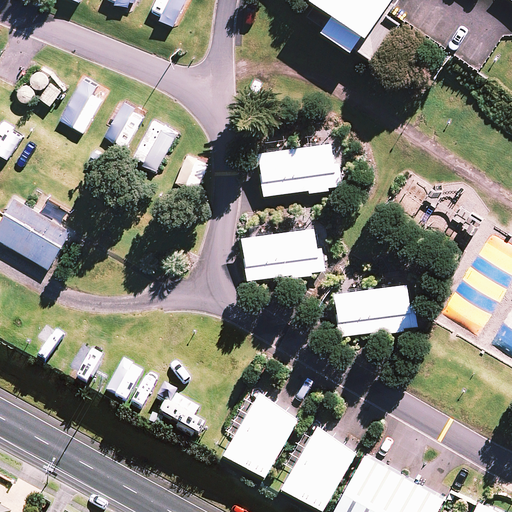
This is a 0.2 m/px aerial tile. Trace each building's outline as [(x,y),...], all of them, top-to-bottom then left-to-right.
[(315,0),(337,15),(325,32),(354,52),(366,35),(371,38),(397,0),(315,0)] [(511,46),(508,44),(480,92),(499,102),(494,110),(511,117),(511,46)] [(338,143),(263,153),(270,197),(314,191),(314,194),(334,192),(333,188),(347,186),(344,163),(341,163),(338,143)] [(106,179),(71,158),(60,176),(95,198),(106,179)] [(75,252),(14,215),(0,237),(0,238),(60,276),(75,252)] [(319,227),(247,237),(253,282),(297,275),(298,279),(317,277),(316,273),(331,271),(327,249),(322,250),(319,227)] [(389,286),(338,293),(345,338),(389,331),(389,335),(409,332),(409,329),(423,327),(420,305),(415,306),(412,283),(389,286)] [(304,418),(262,394),(227,456),(270,480),(304,418)] [(364,450),(321,426),(286,488),(329,511),(364,450)] [(441,511),(448,499),(371,456),(339,511),(441,511)] [(503,511),(484,503),(479,511),(503,511)]
